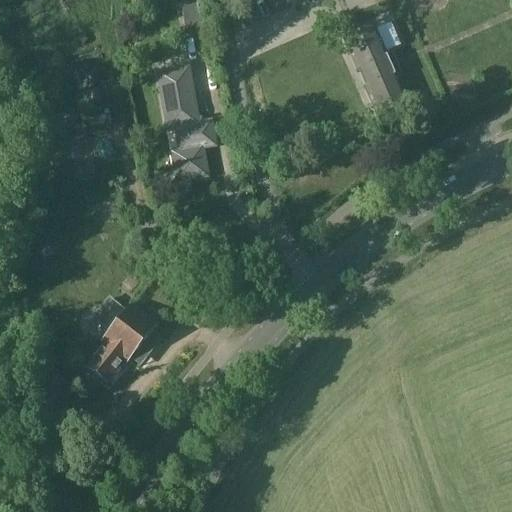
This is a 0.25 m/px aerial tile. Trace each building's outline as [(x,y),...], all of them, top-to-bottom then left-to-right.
[(174,0),(177,20),(190,19),(187,0),(174,0)] [(274,32),(281,42),(286,38),(292,48),(313,34),(300,15),(274,32)] [(393,81),(400,78),(400,74),(398,70),(397,67),(396,63),(394,60),(392,56),(389,53),(383,56),(372,30),(343,43),(377,121),(380,119),(384,123),(391,119),(392,114),(405,108),(393,81)] [(312,50),(299,52),(302,68),(315,66),(312,50)] [(158,74),(162,103),(167,132),(175,131),(179,154),(172,155),(177,183),(205,179),(200,150),(209,149),(207,139),(212,138),(209,125),(197,127),(187,69),(158,74)] [(95,324),(109,335),(99,348),(100,349),(85,369),(106,386),(122,367),(125,369),(157,329),(131,308),(125,315),(107,301),(91,321),(95,324)] [(51,373),(31,396),(27,401),(46,417),(69,389),(51,373)]
